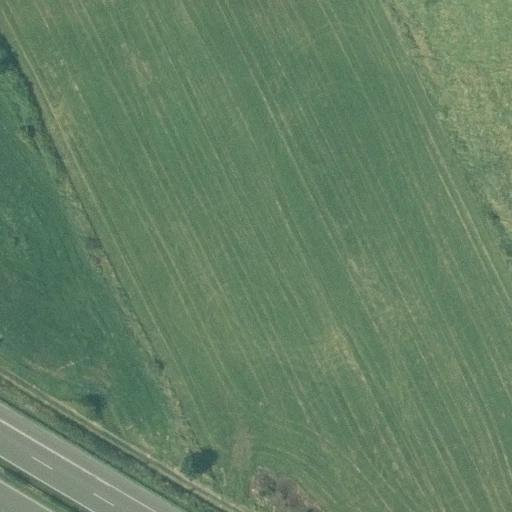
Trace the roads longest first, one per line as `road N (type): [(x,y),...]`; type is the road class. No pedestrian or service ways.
road 1 (track): [(260,511),(0,357)]
road 2 (motorway): [(147,511),(0,424)]
